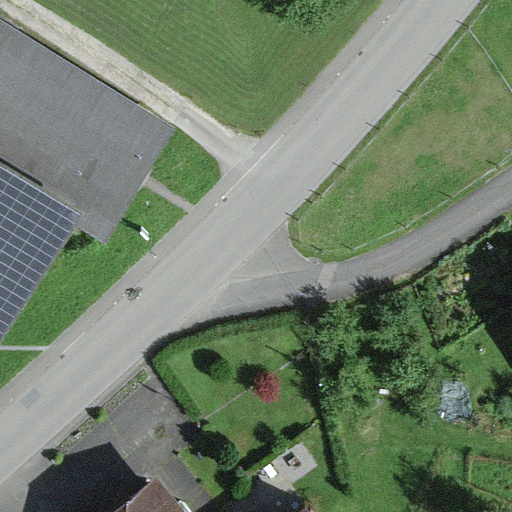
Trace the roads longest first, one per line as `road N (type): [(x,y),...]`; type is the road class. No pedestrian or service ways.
road 1 (unclassified): [(200,263),(442,0)]
road 2 (residential): [(200,263),(284,278),(368,272),(511,187)]
road 3 (unclassified): [(0,454),(200,263)]
